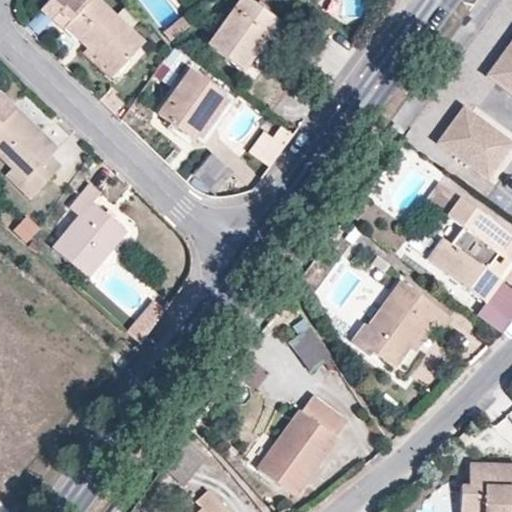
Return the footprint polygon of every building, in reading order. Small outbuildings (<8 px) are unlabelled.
[(144,43),(98,0),(89,0),(89,1),(87,0),(48,0),(40,9),(52,20),(59,12),(70,22),(65,27),(88,48),(116,74),(144,43)] [(285,29),(244,0),(235,0),(203,45),(237,69),(242,62),(248,54),(261,63),(285,29)] [(70,22),(59,12),(52,20),(62,30),(65,27),(70,22)] [(170,41),(190,26),(183,18),(164,33),(170,41)] [(511,95),(511,40),(486,76),(511,95)] [(116,74),(88,48),(83,53),(111,79),(116,74)] [(261,63),(248,54),(242,62),(255,72),(261,63)] [(189,138),(219,97),(220,95),(184,69),(152,114),(188,140),(189,138)] [(113,114),(123,104),(113,95),(116,93),(111,88),(99,101),(113,114)] [(55,146),(0,94),(0,156),(9,165),(23,179),(17,185),(27,196),(58,164),(47,154),(55,146)] [(198,145),(228,103),(219,97),(189,138),(198,145)] [(487,180),(511,146),(511,142),(463,107),(437,143),(487,180)] [(23,179),(9,165),(3,172),(17,185),(23,179)] [(85,275),(124,228),(110,217),(113,213),(106,207),(103,211),(89,200),(98,190),(87,181),(67,206),(77,214),(51,246),(85,275)] [(496,280),(494,278),(482,269),(489,259),(494,252),(501,258),(506,261),(511,252),(511,237),(435,182),(422,200),(459,227),(447,243),(440,238),(424,260),(481,301),(496,280)] [(354,220),(365,205),(355,198),(344,213),(354,220)] [(40,228),(27,216),(13,230),(26,243),(40,228)] [(494,278),(506,261),(501,258),(496,264),(489,259),(482,269),(494,278)] [(405,346),(424,320),(430,325),(437,330),(447,316),(398,280),(364,326),(361,323),(348,341),(365,354),(368,351),(390,367),(405,346)] [(506,320),(511,312),(511,291),(496,280),(481,301),(506,320)] [(137,342),(162,307),(151,298),(123,330),(137,342)] [(411,350),(430,325),(424,320),(405,346),(411,350)] [(327,357),(306,326),(286,340),(308,371),(327,357)] [(292,495),(346,422),(311,396),(257,469),(292,495)] [(184,486),(207,458),(189,443),(166,470),(184,486)] [(511,511),(511,464),(469,464),(468,485),(461,485),(459,511),(511,511)] [(226,511),(208,492),(196,503),(202,509),(198,511),(226,511)]
